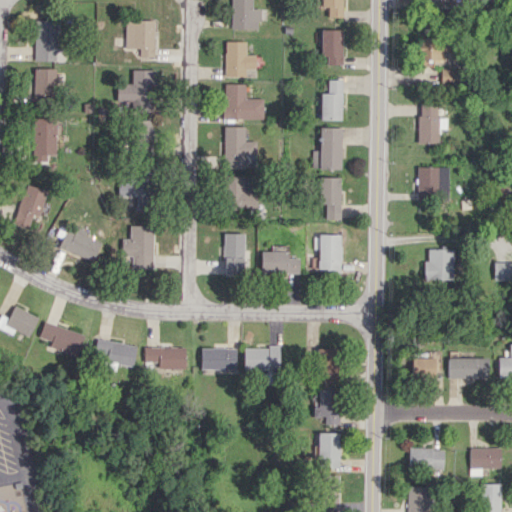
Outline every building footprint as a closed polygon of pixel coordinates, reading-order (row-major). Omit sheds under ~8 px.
[(252,0),(230,0),(230,27),(256,28),(257,18),(260,18),(261,8),(252,8),(252,0)] [(342,16),(341,0),(320,0),(321,6),(327,6),(328,16),(342,16)] [(123,48),(137,48),(137,56),(152,56),(153,20),(124,19),(123,48)] [(33,60),(54,61),(55,21),(34,20),(33,60)] [(341,29),(320,29),(320,56),(326,56),(326,64),(342,64),(341,29)] [(444,37),(417,38),(418,60),(445,59),(444,37)] [(224,75),(244,76),(244,69),(255,69),(255,54),(245,54),(245,41),(224,41),(224,75)] [(53,102),(54,68),(32,68),(32,102),(53,102)] [(456,83),(457,69),(440,68),(440,82),(456,83)] [(115,101),(130,101),(130,111),(152,111),(152,69),(131,69),(130,84),(115,83),(115,101)] [(341,79),(326,79),(326,92),(319,92),(319,119),(340,120),(341,79)] [(244,97),(245,83),(222,83),(222,118),(262,118),(262,98),(244,97)] [(417,143),(438,143),(438,128),(445,129),(446,117),(437,117),(437,103),(417,103),(417,143)] [(54,154),(55,118),(32,117),(31,161),(46,161),(46,154),(54,154)] [(150,157),(151,120),(134,119),(132,156),(150,157)] [(244,126),(223,126),(222,167),(244,168),(244,163),(255,163),(255,141),(243,140),(244,126)] [(340,127),(319,127),(318,149),(311,149),(311,168),(340,169),(340,127)] [(414,197),(447,197),(447,166),(414,166),(414,197)] [(255,209),(256,189),(243,189),(244,176),(224,175),(223,208),(255,209)] [(135,195),(135,209),(148,208),(147,176),(117,177),(118,195),(135,195)] [(338,219),(339,177),(317,177),(316,203),(325,203),(325,219),(338,219)] [(44,189),(22,184),(14,224),(28,227),(31,214),(39,216),(44,189)] [(151,268),(151,225),(128,225),(128,238),(120,239),(120,256),(130,255),(131,268),(151,268)] [(64,229),(57,247),(91,262),(100,240),(74,229),(73,233),(64,229)] [(242,233),(222,233),(221,275),(242,275),(242,233)] [(339,234),(318,234),(317,270),(338,271),(339,234)] [(422,278),(452,279),(453,249),(427,248),(426,260),(423,260),(422,278)] [(298,273),(297,257),(286,257),(286,251),(259,251),(259,273),(298,273)] [(511,261),(493,261),(493,279),(511,279),(511,261)] [(7,317),(1,314),(0,315),(0,328),(12,334),(14,329),(28,336),(37,317),(13,304),(7,317)] [(75,356),(83,335),(44,320),(38,336),(50,341),(48,346),(75,356)] [(93,354),(106,355),(104,369),(114,370),(115,364),(131,366),(134,344),(95,339),(93,354)] [(183,368),(183,347),(142,346),(141,361),(156,361),(156,368),(183,368)] [(242,347),(242,370),(278,369),(278,346),(242,347)] [(198,369),(235,369),(235,348),(199,347),(198,369)] [(334,348),(316,348),(317,382),(336,381),(334,348)] [(433,376),(433,357),(411,357),(411,377),(433,376)] [(486,357),(446,357),(446,377),(486,378),(486,357)] [(337,424),(338,389),(317,389),(317,407),(312,406),(312,417),(324,417),(324,424),(337,424)] [(338,467),(339,432),(317,432),(316,467),(338,467)] [(442,469),(443,448),(408,447),(407,468),(442,469)] [(468,448),(468,475),(480,475),(480,467),(499,467),(499,447),(468,448)] [(498,511),(499,483),(479,483),(478,511),(498,511)] [(425,511),(427,487),(406,486),(405,511),(425,511)]
